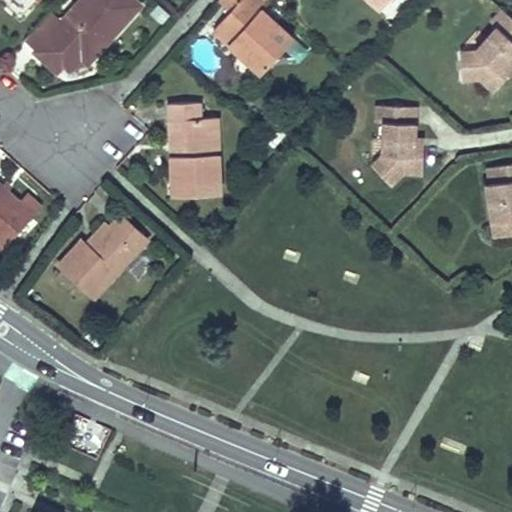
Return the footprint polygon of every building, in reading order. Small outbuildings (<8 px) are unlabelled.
[(76,51),(82,57),(111,26),(117,32),(142,5),(135,0),(80,0),(62,20),(50,9),(33,27),(45,38),(44,39),(68,61),(76,51)] [(217,0),(230,12),(212,30),(260,75),(291,40),(260,11),(253,4),(257,0),(217,0)] [(257,0),(253,4),(260,11),(270,0),(257,0)] [(365,0),(378,11),(388,0),(365,0)] [(511,58),(511,57),(511,16),(503,9),(492,22),(497,27),(487,38),(476,51),(461,51),(462,79),(481,77),(495,90),(511,71),(511,70),(506,64),(511,58)] [(111,26),(82,57),(89,64),(117,32),(111,26)] [(479,31),(461,51),(476,51),(487,38),(479,31)] [(216,102),(168,104),(169,121),(177,120),(179,156),(171,156),(170,156),(172,197),(220,195),(216,102)] [(415,137),(416,106),(377,104),(377,122),(384,122),(384,137),(383,154),(372,164),(390,184),(404,171),(423,172),(424,145),(415,145),(415,137)] [(177,120),(169,121),(171,156),(179,156),(177,120)] [(373,136),(372,164),(383,154),(384,137),(373,136)] [(511,234),(511,233),(511,163),(488,167),(490,182),(487,182),(492,221),(509,218),(511,234)] [(0,246),(4,250),(44,207),(28,192),(21,200),(10,190),(13,187),(7,181),(3,184),(0,181),(0,246)] [(80,239),(57,264),(93,297),(147,239),(120,215),(107,229),(90,248),(84,242),(80,239)] [(509,218),(492,221),(494,236),(511,234),(509,218)] [(102,223),(84,242),(90,248),(107,229),(102,223)] [(25,413),(44,422),(49,412),(30,403),(25,413)]
